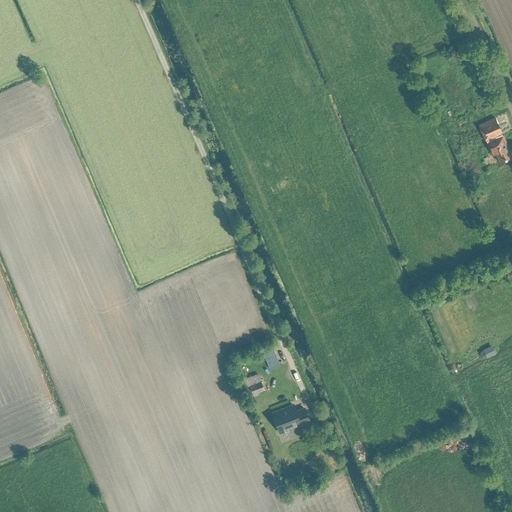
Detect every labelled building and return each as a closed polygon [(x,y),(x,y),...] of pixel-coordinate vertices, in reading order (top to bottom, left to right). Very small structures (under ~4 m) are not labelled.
[(485,139),(501,132),(494,117),(478,125),(485,139)] [(501,132),(485,139),(486,143),(503,135),(501,132)] [(511,155),(503,135),(486,143),(492,155),(495,153),(499,161),(511,155)] [(487,357),(496,352),(492,344),(483,349),(487,357)] [(265,370),(268,377),(277,373),(274,366),(265,370)] [(253,394),(264,390),(260,379),(249,384),(253,394)] [(296,409),(294,402),(271,411),(280,432),(300,424),(301,427),(312,423),(305,405),(296,409)]
